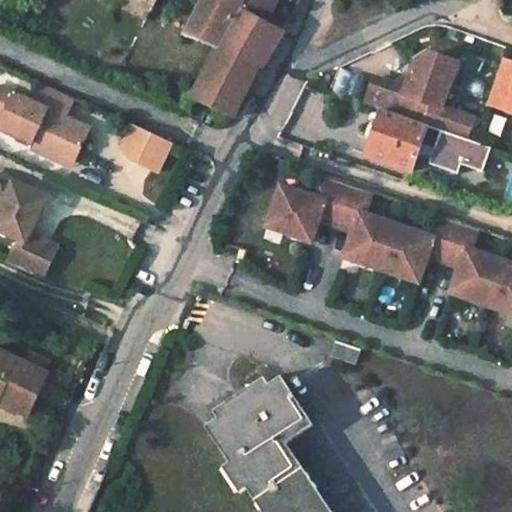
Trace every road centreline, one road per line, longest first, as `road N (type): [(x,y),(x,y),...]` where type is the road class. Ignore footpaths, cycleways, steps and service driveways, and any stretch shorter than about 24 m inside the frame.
road 1 (residential): [(511,380),(178,262)]
road 2 (residential): [(404,511),(299,354),(159,302)]
road 3 (residential): [(511,34),(436,7),(310,66),(280,61)]
road 4 (residential): [(59,511),(159,302)]
road 5 (residential): [(178,262),(280,61)]
